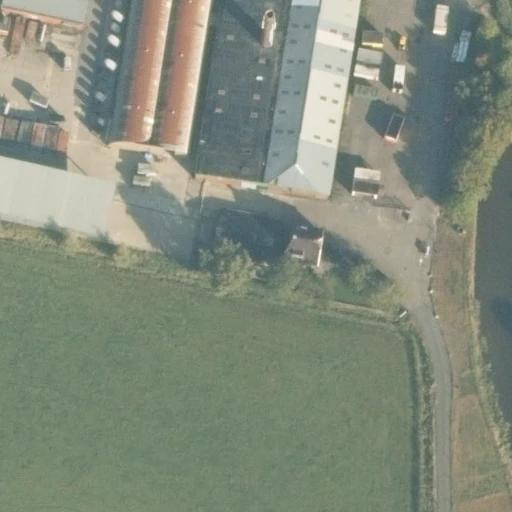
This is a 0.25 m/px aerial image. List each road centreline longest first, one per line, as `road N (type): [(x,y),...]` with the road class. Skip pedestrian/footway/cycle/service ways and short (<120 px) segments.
road 1 (unknown): [(333,214),(121,173),(96,159),(76,122),(92,0)]
road 2 (unknown): [(367,0),(333,214)]
